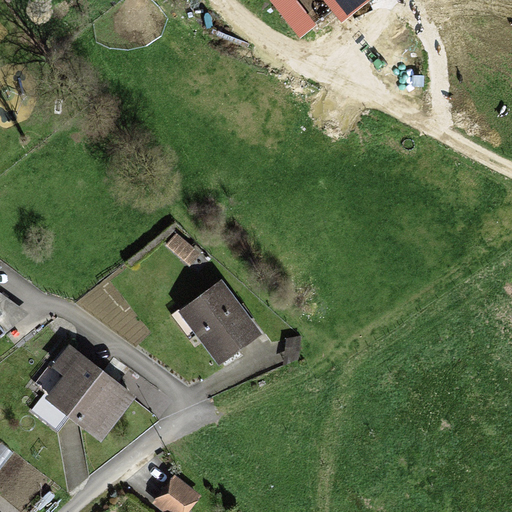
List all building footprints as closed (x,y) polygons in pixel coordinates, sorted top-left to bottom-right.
[(276,0),(305,36),(350,0),(276,0)] [(172,238),(160,249),(181,270),(193,259),(172,238)] [(217,282),(174,315),(215,368),(258,335),(217,282)] [(0,343),(18,332),(0,304),(0,343)] [(122,392),(65,346),(50,365),(61,374),(30,412),(53,431),(64,417),(87,435),(122,392)]
